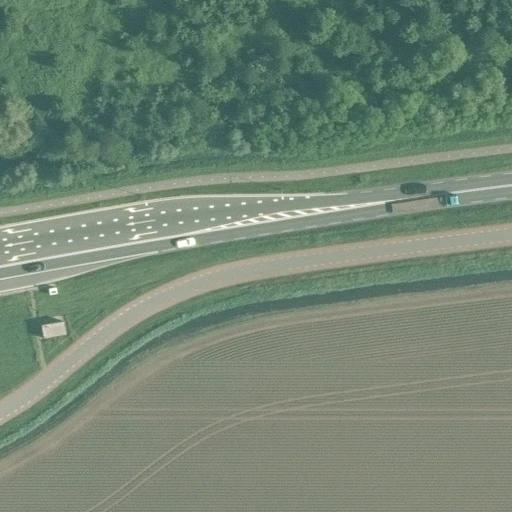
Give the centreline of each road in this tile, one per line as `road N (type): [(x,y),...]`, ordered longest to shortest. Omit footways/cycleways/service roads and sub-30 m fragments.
road 1 (unclassified): [(0,412),(133,311),(200,281),(511,236)]
road 2 (primary): [(511,185),(0,260)]
